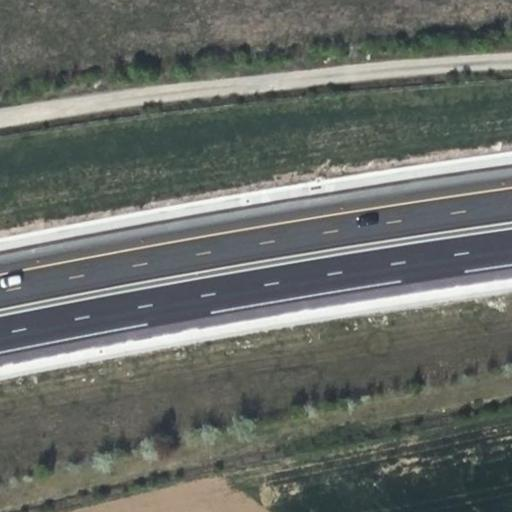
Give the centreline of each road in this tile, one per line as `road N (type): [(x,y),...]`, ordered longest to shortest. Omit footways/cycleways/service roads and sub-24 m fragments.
road 1 (motorway): [(511,196),(275,229),(0,289)]
road 2 (motorway): [(0,333),(279,275),(511,243)]
road 3 (unclassified): [(0,119),(511,52)]
